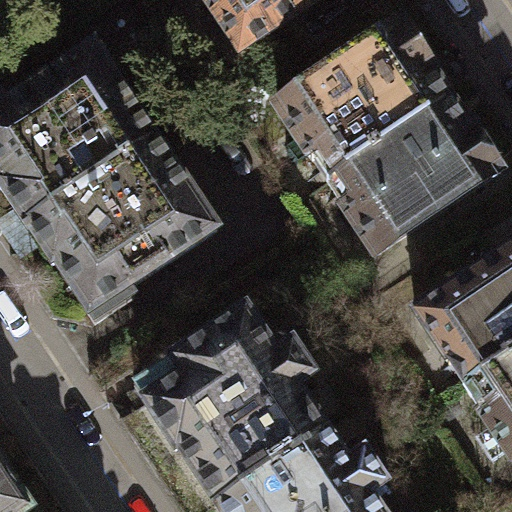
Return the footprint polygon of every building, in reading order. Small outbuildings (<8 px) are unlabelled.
[(202,0),(201,1),(242,64),(341,0),(202,0)] [(404,20),(272,105),(329,188),(464,98),(418,26),(404,20)] [(0,181),(0,191),(25,229),(164,136),(102,43),(6,107),(0,97),(0,180),(1,182),(0,181)] [(511,168),(464,98),(329,188),(382,266),(511,179),(511,168)] [(55,263),(98,329),(142,301),(136,291),(228,232),(164,136),(25,229),(51,265),(55,263)] [(511,251),(415,315),(449,367),(461,360),(475,380),(511,355),(511,251)] [(187,450),(218,499),(333,425),(303,378),(320,367),(301,337),(284,347),(255,302),(130,382),(177,456),(187,450)] [(511,355),(475,380),(463,388),(510,459),(511,457),(511,355)] [(390,511),(374,486),(391,475),(373,449),(357,460),(333,425),(218,499),(225,511),(390,511)] [(0,511),(21,511),(30,507),(0,462),(0,511)]
